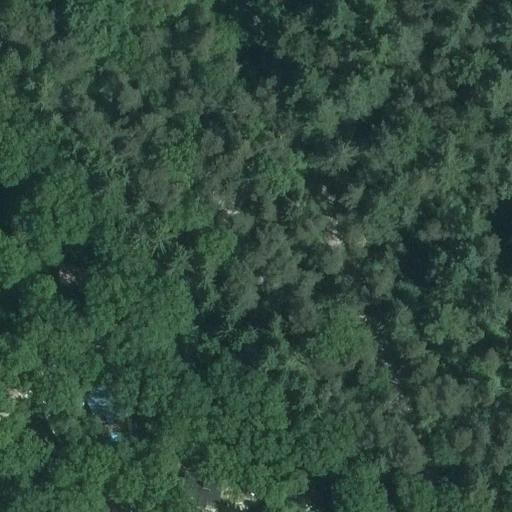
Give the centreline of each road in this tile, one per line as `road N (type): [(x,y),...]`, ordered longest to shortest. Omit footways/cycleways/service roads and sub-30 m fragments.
road 1 (track): [(243,0),(447,511)]
road 2 (track): [(303,149),(238,199),(204,259),(164,296),(0,416)]
road 3 (track): [(238,199),(175,199),(0,245)]
